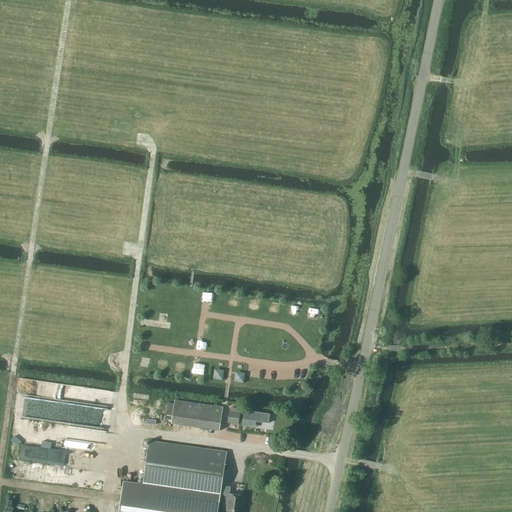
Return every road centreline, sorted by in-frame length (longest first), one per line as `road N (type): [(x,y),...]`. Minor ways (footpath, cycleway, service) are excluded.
road 1 (unclassified): [(329,511),(439,0)]
road 2 (track): [(0,478),(68,0)]
road 3 (track): [(127,427),(129,332),(156,147),(139,140)]
